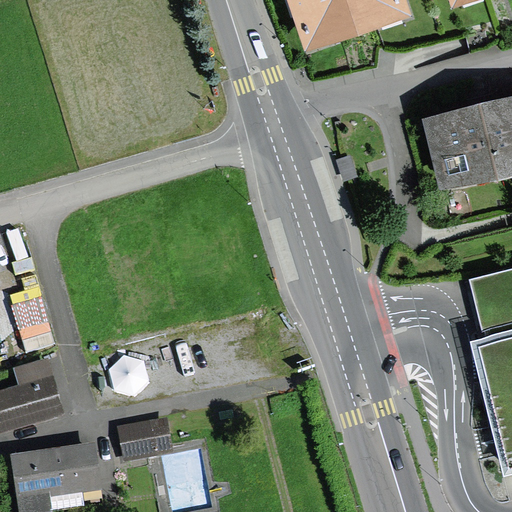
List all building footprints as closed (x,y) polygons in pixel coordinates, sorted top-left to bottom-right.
[(396,0),(298,0),(309,32),(335,24),(337,29),(354,23),(352,18),(397,3),(396,0)] [(430,121),(443,174),(474,167),(475,173),(511,163),(511,100),(493,106),(492,103),(475,107),(475,110),(430,121)] [(500,439),(507,468),(511,466),(511,267),(469,278),(482,330),(484,330),(486,340),(476,342),(500,439)] [(0,403),(0,430),(57,414),(43,365),(19,372),(25,392),(5,397),(6,402),(0,403)] [(121,430),(126,460),(156,454),(150,425),(121,430)] [(22,511),(36,511),(99,503),(91,451),(15,462),(22,511)]
